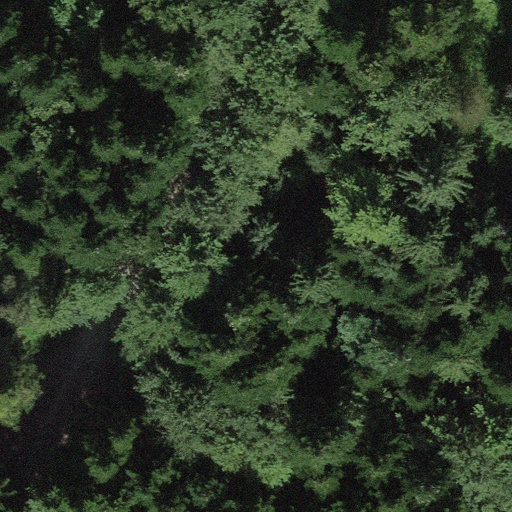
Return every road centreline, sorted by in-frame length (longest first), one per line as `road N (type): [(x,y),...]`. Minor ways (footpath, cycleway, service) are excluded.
road 1 (track): [(277,0),(15,511)]
road 2 (track): [(288,511),(72,397),(0,409)]
